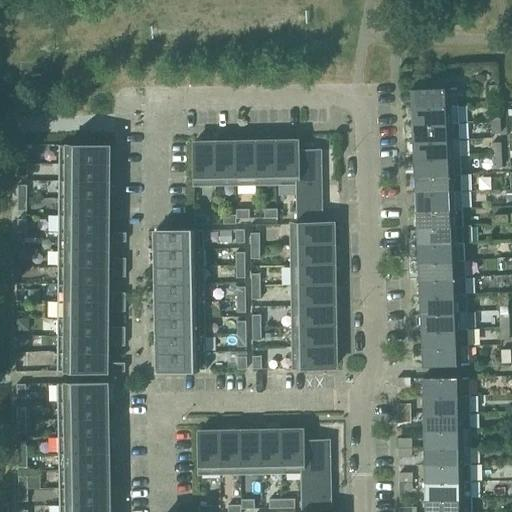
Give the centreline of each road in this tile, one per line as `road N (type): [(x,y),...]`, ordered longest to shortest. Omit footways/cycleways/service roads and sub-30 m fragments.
road 1 (residential): [(360,400),(373,369),(363,96),(179,101)]
road 2 (residential): [(162,501),(161,404),(360,400)]
road 3 (residential): [(158,214),(159,120),(179,101)]
